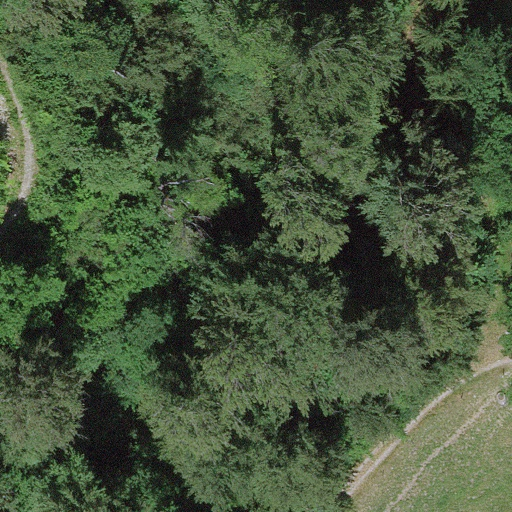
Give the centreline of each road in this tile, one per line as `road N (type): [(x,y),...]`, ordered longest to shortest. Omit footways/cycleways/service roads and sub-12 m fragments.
road 1 (track): [(0,232),(31,213),(48,155),(0,59)]
road 2 (track): [(511,349),(465,369),(389,441)]
